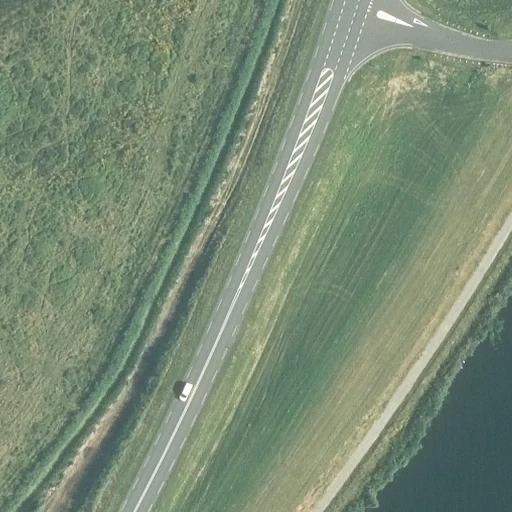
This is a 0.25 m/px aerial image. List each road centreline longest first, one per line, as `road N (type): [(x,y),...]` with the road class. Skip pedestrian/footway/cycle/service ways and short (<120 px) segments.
road 1 (primary): [(133,511),(291,167),(348,8)]
road 2 (unclassified): [(348,8),(478,47),(511,47)]
